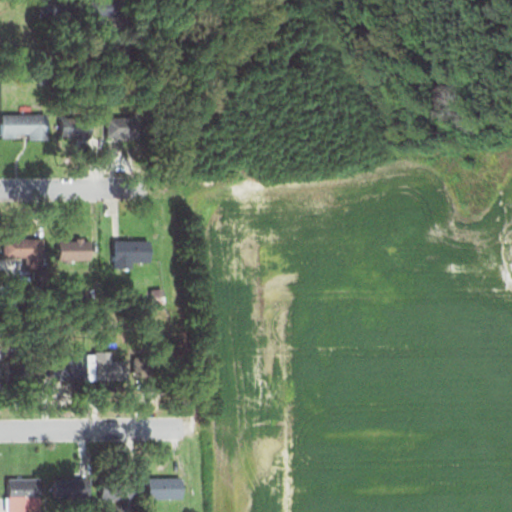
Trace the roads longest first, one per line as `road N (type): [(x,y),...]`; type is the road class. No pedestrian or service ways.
road 1 (residential): [(0,427),(181,425)]
road 2 (residential): [(143,187),(0,187)]
